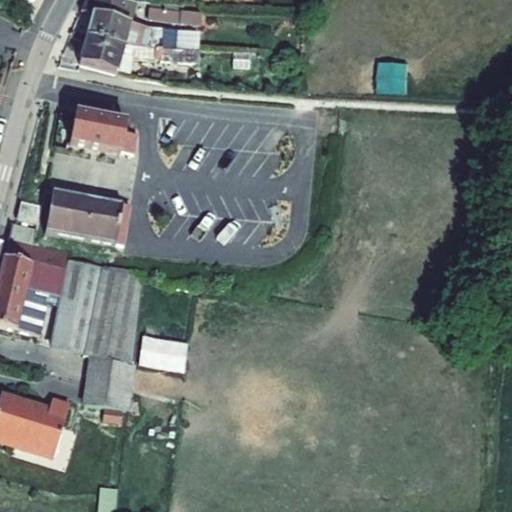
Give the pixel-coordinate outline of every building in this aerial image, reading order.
[(79,0),(79,6),(89,9),(83,34),(118,42),(160,43),(161,22),(142,21),(129,18),(133,0),(79,0)] [(171,2),(139,0),(138,9),(171,11),(171,2)] [(159,54),(160,43),(118,42),(83,34),(77,63),(123,73),(125,65),(130,66),(131,55),(153,57),(153,54),(159,54)] [(377,92),(407,93),(408,63),(378,62),(377,92)] [(121,122),(64,112),(58,141),(130,152),(132,131),(121,130),(121,122)] [(130,213),(49,199),(42,239),(113,250),(114,242),(125,244),(130,213)] [(40,205),(22,202),(19,220),(37,223),(40,205)] [(38,231),(12,226),(7,243),(35,248),(38,231)] [(70,253),(35,248),(7,243),(0,273),(0,306),(44,315),(47,301),(42,300),(44,295),(39,294),(42,282),(29,280),(30,273),(51,275),(49,283),(65,286),(57,326),(89,332),(129,340),(133,341),(141,280),(137,280),(68,268),(70,253)] [(129,340),(89,332),(88,336),(92,337),(91,340),(128,348),(132,348),(133,341),(129,340)] [(140,336),(139,367),(185,369),(186,338),(140,336)] [(126,397),(132,348),(128,348),(91,340),(87,388),(122,396),(126,397)] [(122,396),(87,388),(85,402),(121,407),(125,407),(126,397),(122,396)] [(48,416),(0,400),(0,449),(51,466),(68,412),(51,406),(48,416)]
